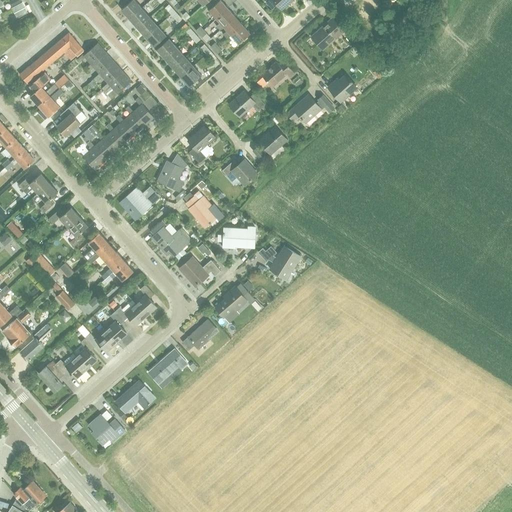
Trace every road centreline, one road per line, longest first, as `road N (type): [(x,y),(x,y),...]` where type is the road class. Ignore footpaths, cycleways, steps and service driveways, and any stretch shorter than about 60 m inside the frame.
road 1 (residential): [(52,429),(179,309),(92,202)]
road 2 (residential): [(186,121),(78,0)]
road 3 (residential): [(92,202),(0,98)]
road 4 (residential): [(92,202),(186,121)]
